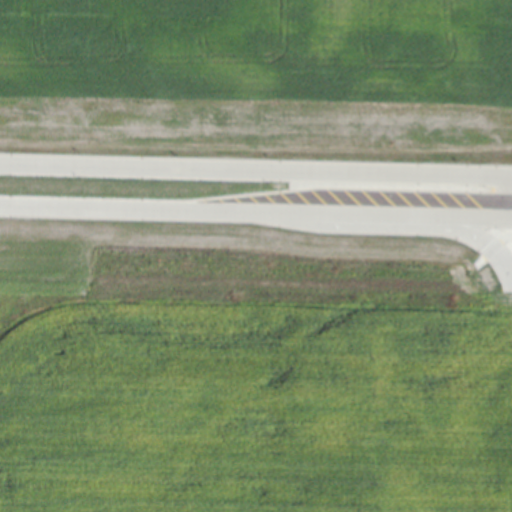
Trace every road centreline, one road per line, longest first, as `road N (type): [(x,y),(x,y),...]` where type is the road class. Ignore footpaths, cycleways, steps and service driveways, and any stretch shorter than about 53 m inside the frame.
road 1 (tertiary): [(511,179),(0,166)]
road 2 (tertiary): [(0,205),(511,217)]
